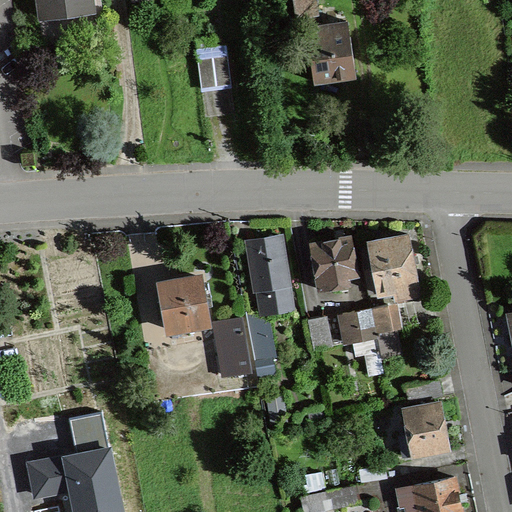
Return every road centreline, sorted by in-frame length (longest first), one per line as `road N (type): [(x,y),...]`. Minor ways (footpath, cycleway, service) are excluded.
road 1 (tertiary): [(0,207),(163,192),(448,187)]
road 2 (residential): [(506,511),(448,187)]
road 3 (unknown): [(40,203),(17,44),(20,0)]
